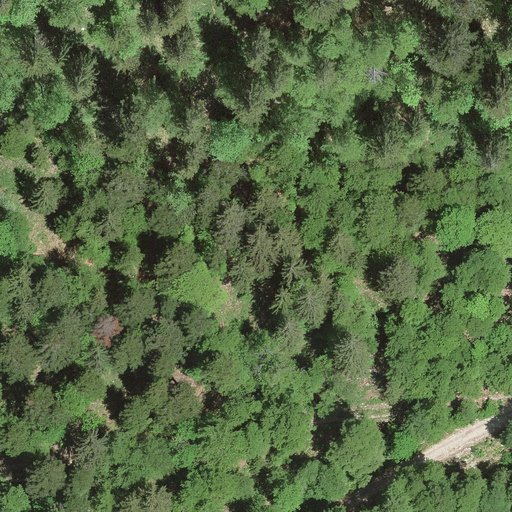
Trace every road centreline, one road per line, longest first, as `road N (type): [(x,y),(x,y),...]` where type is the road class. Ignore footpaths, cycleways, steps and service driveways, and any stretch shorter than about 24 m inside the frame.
road 1 (track): [(0,470),(511,389)]
road 2 (track): [(339,511),(511,414)]
